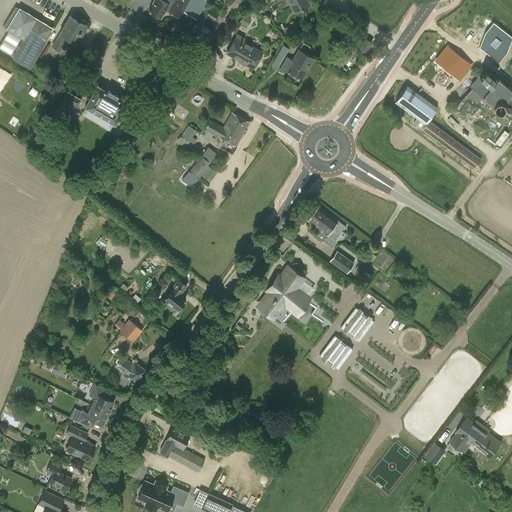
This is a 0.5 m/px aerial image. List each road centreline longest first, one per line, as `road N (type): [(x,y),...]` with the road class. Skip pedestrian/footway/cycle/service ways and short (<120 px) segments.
road 1 (tertiary): [(99,511),(139,408),(314,166)]
road 2 (tertiary): [(306,138),(71,0)]
road 3 (tertiary): [(511,266),(348,158)]
